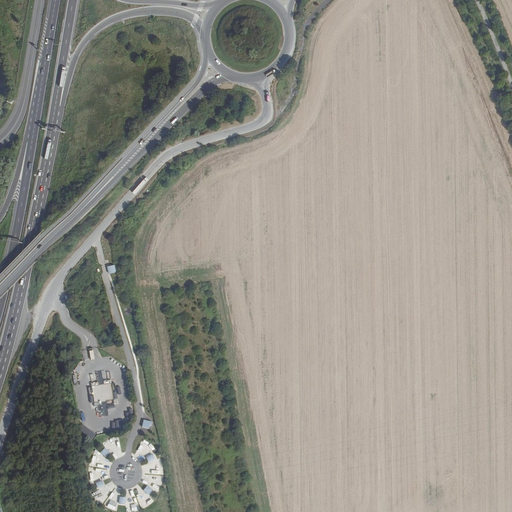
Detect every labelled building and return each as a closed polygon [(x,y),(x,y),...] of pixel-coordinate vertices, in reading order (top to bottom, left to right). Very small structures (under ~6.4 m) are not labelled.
[(115,265),(107,267),(110,280),(118,278),(115,265)] [(78,364),(74,371),(79,374),(83,368),(78,364)] [(77,432),(90,442),(96,435),(83,425),(77,432)] [(110,453),(105,448),(101,453),(106,458),(110,453)] [(152,454),(146,457),(149,464),(156,460),(152,454)] [(95,483),(98,490),(105,487),(102,480),(95,483)] [(148,486),(143,491),(149,496),(153,490),(148,486)]
